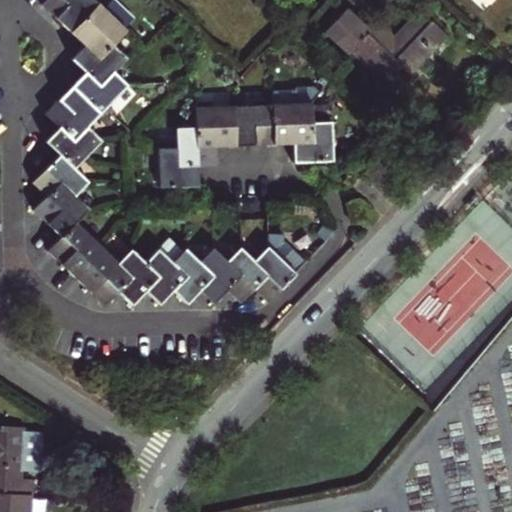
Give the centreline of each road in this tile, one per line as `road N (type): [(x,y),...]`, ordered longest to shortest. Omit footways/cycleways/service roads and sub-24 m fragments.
road 1 (residential): [(16,288),(62,314),(106,326),(255,320),(338,241),(340,220),(322,189),(238,174)]
road 2 (residential): [(175,470),(511,116)]
road 3 (residential): [(16,288),(5,0)]
road 4 (residential): [(175,470),(0,357)]
